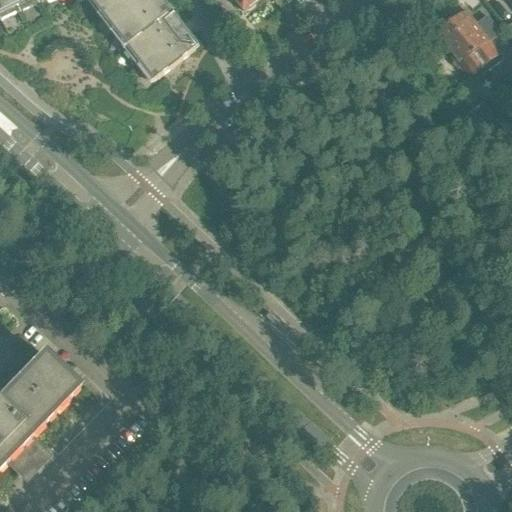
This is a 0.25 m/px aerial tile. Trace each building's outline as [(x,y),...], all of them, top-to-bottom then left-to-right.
[(197,52),(171,20),(156,0),(0,0),(0,13),(7,11),(11,19),(50,0),(85,0),(147,79),(152,75),(158,82),(197,52)] [(233,0),(245,15),(249,12),(252,13),(259,6),(259,3),(263,0),(233,0)] [(467,14),(451,27),(488,74),(501,63),(500,61),(493,53),(489,49),(490,48),(488,46),(490,44),(491,44),(502,35),(488,18),(477,27),(467,14)] [(439,36),(436,39),(472,86),(488,74),(451,27),(448,29),(446,26),(436,33),(439,36)] [(492,145),(507,135),(484,104),(470,115),(492,145)] [(0,473),(6,468),(18,479),(45,453),(32,441),(79,392),(43,356),(0,399),(0,473)]
